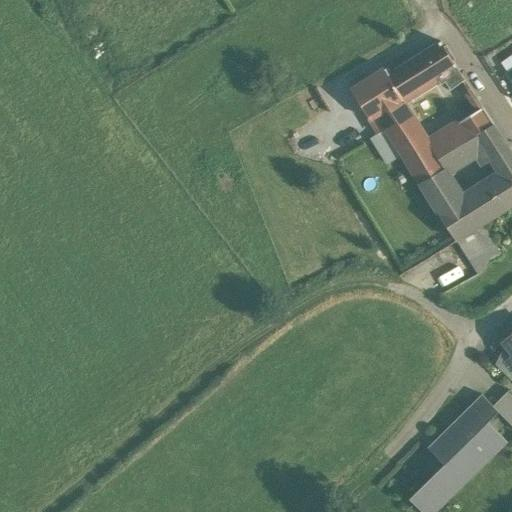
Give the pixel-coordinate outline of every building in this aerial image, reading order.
[(440,43),(388,76),(402,100),(441,76),(450,90),(454,88),(464,81),(452,62),(454,61),(445,47),(443,48),(440,43)] [(384,70),(351,91),(370,121),(402,100),(388,76),(384,70)] [(316,89),(270,115),(284,138),(329,113),(316,89)] [(402,100),(370,121),(378,134),(384,130),(411,113),(402,100)] [(428,143),(427,143),(437,161),(493,125),(482,109),(428,143)] [(411,113),(384,130),(402,158),(403,158),(419,185),(443,170),(437,161),(427,143),(428,143),(411,113)] [(511,155),(493,125),(437,161),(443,170),(419,185),(456,241),(482,224),(493,218),(475,190),(463,198),(453,183),(460,178),(454,168),(473,156),(476,154),(478,158),(481,163),(484,163),(491,159),(500,174),(511,167),(511,155)] [(511,167),(500,174),(475,190),(493,218),(511,205),(511,167)] [(482,224),(456,241),(475,271),(501,256),(482,224)] [(511,334),(502,342),(510,352),(506,356),(511,363),(511,334)] [(495,366),(511,382),(511,363),(506,356),(495,366)] [(511,394),(509,392),(493,408),(498,414),(511,427),(511,394)] [(500,435),(489,423),(498,414),(493,408),(480,396),(427,448),(445,466),(410,500),(421,511),(438,511),(509,443),(500,435)]
